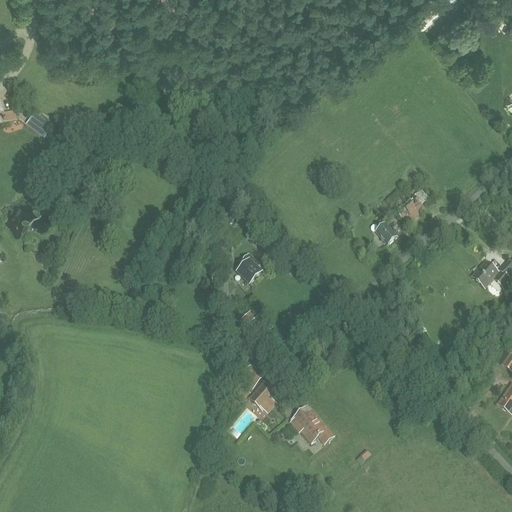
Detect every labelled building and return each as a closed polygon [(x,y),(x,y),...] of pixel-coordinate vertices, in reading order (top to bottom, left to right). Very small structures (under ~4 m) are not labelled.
[(430,0),(409,19),(421,32),(456,0),(430,0)] [(508,36),(511,31),(511,25),(510,24),(503,32),(508,36)] [(0,126),(17,121),(15,113),(4,116),(0,102),(0,126)] [(43,138),(47,132),(50,129),(52,126),(35,114),(26,127),(43,138)] [(411,193),(402,201),(396,194),(385,203),(388,206),(392,203),(393,205),(397,202),(398,204),(391,209),(405,227),(425,211),(411,193)] [(236,243),(248,230),(246,228),(251,221),(245,216),(227,236),(236,243)] [(376,225),(380,230),(375,234),(387,247),(397,239),(385,225),(384,226),(381,221),(376,225)] [(263,232),(259,228),(254,224),(251,227),(247,231),(257,239),(263,232)] [(249,285),(260,274),(256,270),(258,267),(248,258),(242,264),(245,267),(238,274),(249,285)] [(511,283),(507,280),(511,273),(511,265),(508,262),(499,273),(500,274),(498,275),(485,263),(472,278),(485,290),(493,281),(504,291),(511,283)] [(257,344),(265,336),(252,324),(262,314),(256,308),(240,324),(246,330),(244,331),(257,344)] [(511,375),(511,357),(502,368),(511,375)] [(278,396),(275,393),(265,384),(250,400),(260,409),(261,408),(265,411),(278,396)] [(511,417),(511,415),(511,385),(497,407),(511,417)] [(240,401),(248,392),(240,386),(232,394),(240,401)] [(318,439),(320,442),(324,447),(334,438),(307,407),(291,421),(311,445),(318,439)] [(356,461),(361,467),(371,457),(367,452),(356,461)]
